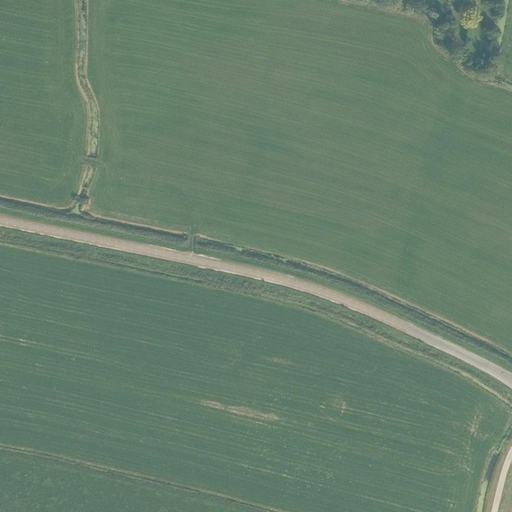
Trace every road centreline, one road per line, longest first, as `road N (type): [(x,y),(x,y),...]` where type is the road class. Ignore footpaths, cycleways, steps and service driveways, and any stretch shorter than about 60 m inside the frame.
road 1 (tertiary): [(511,383),(424,335),(304,287),(0,221)]
road 2 (track): [(187,258),(197,204),(186,180),(82,159)]
